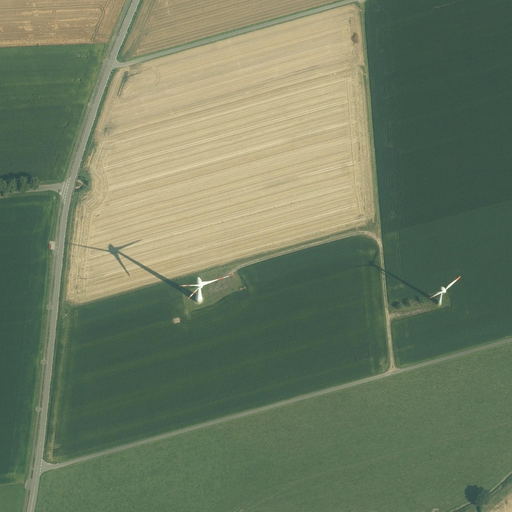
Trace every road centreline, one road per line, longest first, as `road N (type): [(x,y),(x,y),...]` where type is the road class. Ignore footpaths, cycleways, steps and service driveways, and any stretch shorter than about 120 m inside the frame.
road 1 (unclassified): [(511,335),(37,469)]
road 2 (track): [(218,280),(238,265),(378,228),(390,369)]
road 3 (secondary): [(70,186),(37,469)]
road 4 (unclassified): [(106,63),(341,0)]
road 5 (track): [(378,228),(358,0)]
road 6 (secondary): [(106,63),(70,186)]
